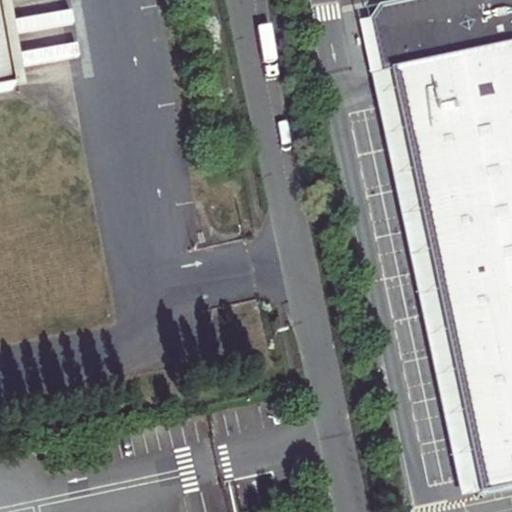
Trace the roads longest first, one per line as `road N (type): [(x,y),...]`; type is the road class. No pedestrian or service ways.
road 1 (unclassified): [(241,0),(348,511)]
road 2 (unknown): [(171,299),(132,139),(110,0)]
road 3 (unknown): [(171,299),(0,367)]
road 4 (unknown): [(297,268),(171,299)]
